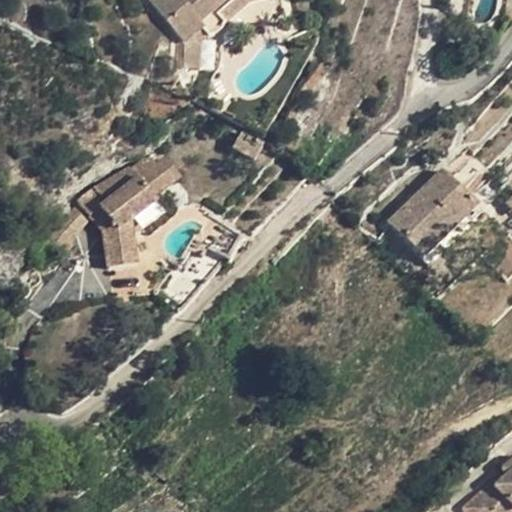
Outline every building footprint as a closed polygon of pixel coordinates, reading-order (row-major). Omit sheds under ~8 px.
[(179,0),(179,1),(178,0),(145,0),(149,3),(177,39),(182,45),(194,35),(201,30),(207,38),(213,36),(215,36),(218,33),(221,30),(224,26),(224,25),(248,4),(251,20),(284,15),(282,6),(281,7),(279,0),(179,0)] [(201,30),(194,35),(201,44),(207,38),(201,30)] [(199,70),(201,44),(194,35),(182,45),(177,39),(176,68),(199,70)] [(263,146),(241,134),(232,150),(254,161),(263,146)] [(97,185),(80,197),(90,212),(101,205),(114,223),(104,231),(108,268),(136,265),(130,219),(133,217),(157,199),(153,196),(180,176),(165,157),(158,162),(150,153),(132,167),(131,166),(97,185)] [(448,179),(442,172),(437,176),(444,183),(448,179)] [(437,176),(389,223),(422,259),(477,207),(448,179),(444,183),(437,176)] [(157,199),(133,217),(143,229),(165,211),(157,199)] [(76,202),(56,222),(71,239),(88,218),(76,202)] [(101,205),(90,212),(104,231),(114,223),(101,205)] [(477,207),(422,259),(428,264),(481,212),(477,207)] [(71,239),(56,222),(44,232),(60,253),(73,242),(71,239)] [(270,395),(260,403),(269,412),(277,404),(270,395)] [(511,461),(502,470),(508,476),(511,471),(511,461)] [(511,511),(511,471),(508,476),(496,486),(492,482),(464,508),(466,511),(511,511)]
